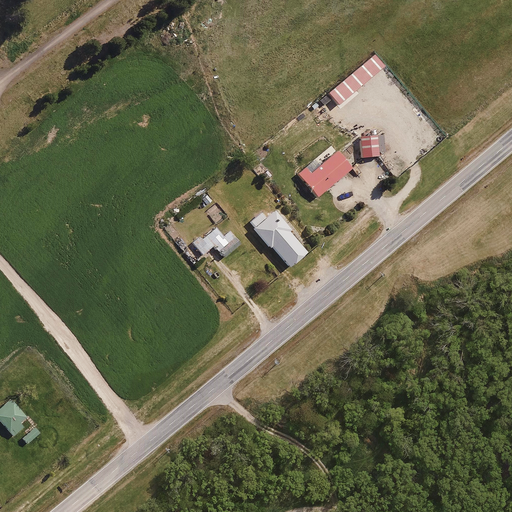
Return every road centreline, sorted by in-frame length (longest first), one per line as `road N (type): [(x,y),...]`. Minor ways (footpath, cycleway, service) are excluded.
road 1 (primary): [(63,511),(511,139)]
road 2 (track): [(148,442),(0,260)]
